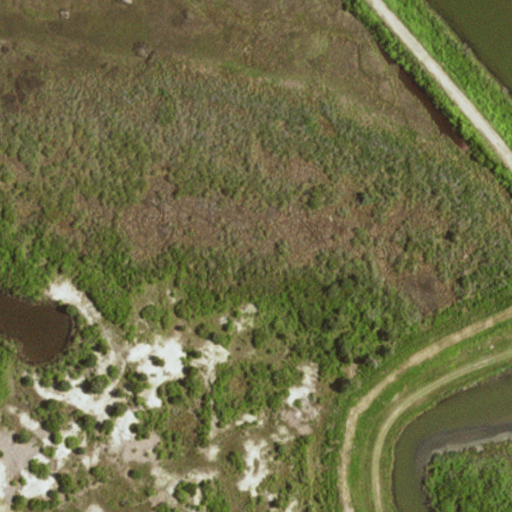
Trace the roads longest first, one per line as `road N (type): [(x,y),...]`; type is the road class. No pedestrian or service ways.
road 1 (track): [(511,313),(421,354),(360,406),(345,453),(348,511)]
road 2 (track): [(511,159),(376,0)]
